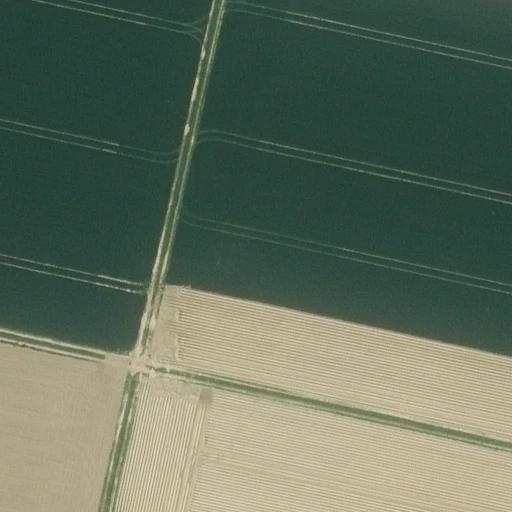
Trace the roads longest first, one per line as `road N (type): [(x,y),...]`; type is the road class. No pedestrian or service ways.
road 1 (track): [(222,0),(109,511)]
road 2 (track): [(511,445),(0,334)]
